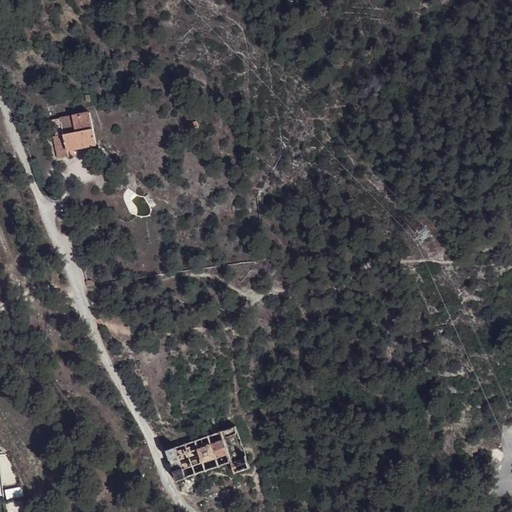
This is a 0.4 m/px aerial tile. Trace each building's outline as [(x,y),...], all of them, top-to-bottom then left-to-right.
[(90,114),(73,117),(76,133),(64,136),(67,152),(97,145),(90,114)] [(76,133),(73,117),(61,120),(64,136),(76,133)] [(189,124),(191,132),(193,134),(196,135),(198,133),(199,131),(197,123),(189,124)] [(67,152),(64,136),(54,138),(58,161),(68,159),(67,152)] [(129,167),(122,166),(116,184),(123,187),(129,167)] [(172,416),(146,420),(158,441),(163,440),(162,427),(172,425),(172,416)] [(173,439),(172,425),(162,427),(163,440),(173,439)] [(236,427),(220,432),(231,462),(235,474),(250,468),(236,427)] [(220,432),(197,440),(196,439),(194,439),(195,440),(185,444),(185,443),(183,443),(184,444),(176,447),(176,446),(173,446),(174,448),(167,450),(179,480),(185,478),(185,479),(187,478),(187,477),(195,474),(195,476),(196,475),(196,474),(205,471),(206,472),(208,471),(207,470),(218,466),(219,467),(220,467),(219,465),(221,465),(231,462),(220,432)] [(235,474),(231,462),(221,465),(225,477),(235,474)]
